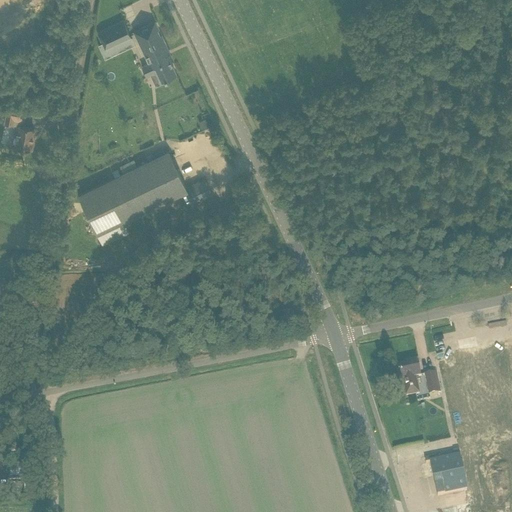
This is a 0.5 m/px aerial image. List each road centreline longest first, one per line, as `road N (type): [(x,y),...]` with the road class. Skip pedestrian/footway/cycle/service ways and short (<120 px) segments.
road 1 (tertiary): [(336,336),(181,0)]
road 2 (unclassified): [(336,336),(0,400)]
road 3 (tertiary): [(390,511),(336,336)]
road 4 (unclassified): [(511,296),(336,336)]
road 5 (unclassified): [(66,128),(89,0)]
road 6 (unknown): [(52,390),(56,511)]
